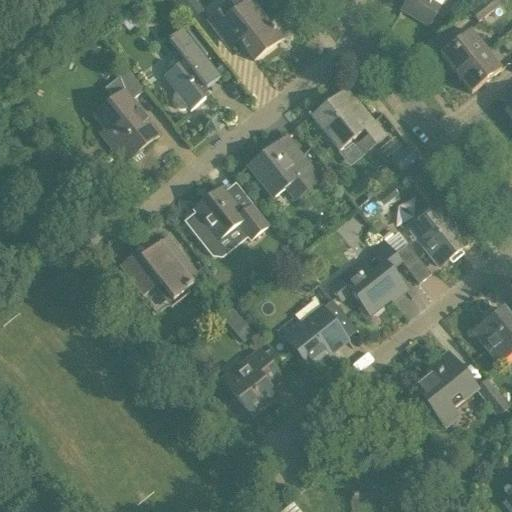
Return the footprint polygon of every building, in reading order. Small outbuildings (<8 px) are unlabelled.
[(191,21),(203,12),(193,0),(176,0),(176,1),(191,21)] [(283,37),(253,0),(248,0),(231,14),(226,7),(208,21),(223,39),(232,32),(254,60),(283,37)] [(415,2),(416,0),(409,0),(403,12),(429,28),(436,15),(415,2)] [(486,0),(470,13),(478,24),(508,0),(486,0)] [(190,110),(205,98),(200,92),(221,75),(183,27),(167,39),(184,59),(163,76),(177,94),(173,98),(172,100),(172,103),(173,106),(174,108),(177,110),(179,111),(182,111),(185,110),(188,107),(190,110)] [(456,76),(486,53),(471,34),(441,57),(456,76)] [(486,53),(456,76),(471,96),(501,73),(486,53)] [(124,163),(159,134),(131,100),(144,89),(128,69),(106,87),(115,98),(94,114),(105,128),(100,133),(124,163)] [(511,124),(511,91),(500,101),(508,111),(504,115),(511,124)] [(335,97),(311,116),(338,150),(350,140),(363,157),(369,152),(368,150),(385,136),(370,118),(359,126),(335,97)] [(290,163),(275,145),(249,166),(273,197),(287,186),(296,199),(321,178),(301,154),(290,163)] [(408,149),(393,162),(400,171),(416,159),(408,149)] [(241,215),(221,189),(197,208),(199,211),(183,224),(211,259),(221,260),(247,240),(249,243),(269,227),(252,206),(241,215)] [(448,259),(469,242),(440,206),(420,222),(422,225),(412,233),(437,264),(446,257),(448,259)] [(200,279),(168,238),(145,256),(141,252),(121,267),(143,295),(159,283),(173,301),(200,279)] [(354,270),(329,290),(340,303),(351,295),(368,317),(382,305),(385,309),(405,293),(395,279),(389,272),(399,264),(384,245),(371,256),(381,269),(373,276),(362,263),(354,270)] [(419,285),(428,277),(404,248),(396,255),(419,285)] [(309,370),(347,340),(322,309),(300,326),(294,319),(278,331),(309,370)] [(511,320),(503,309),(474,332),(498,363),(511,352),(511,320)] [(251,419),(275,399),(257,377),(269,367),(258,352),(243,364),(247,368),(224,386),(251,419)] [(477,388),(448,353),(434,364),(440,372),(416,391),(445,427),(458,417),(453,410),(477,391),(498,416),(509,408),(486,381),(477,388)] [(415,428),(417,427),(419,425),(419,423),(419,420),(410,410),(407,410),(404,410),(402,411),(402,414),(402,417),(409,426),(411,428),(415,428)] [(511,511),(511,492),(504,499),(504,500),(501,503),(508,511),(511,511)]
